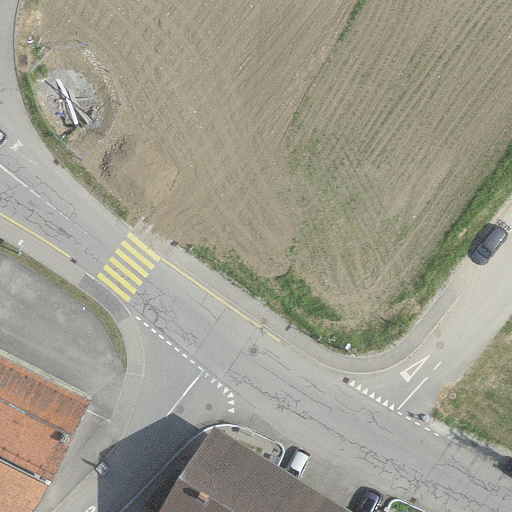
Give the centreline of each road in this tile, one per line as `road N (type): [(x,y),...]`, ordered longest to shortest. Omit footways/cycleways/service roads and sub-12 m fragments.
road 1 (unclassified): [(0,162),(227,344)]
road 2 (residential): [(227,344),(64,511)]
road 3 (unclassified): [(511,273),(383,423)]
road 4 (unclassified): [(227,344),(383,423)]
road 5 (unclassified): [(383,423),(511,489)]
